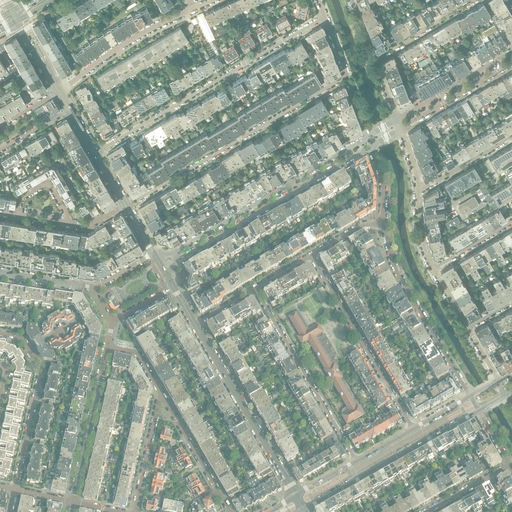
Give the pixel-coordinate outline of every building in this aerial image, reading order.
[(97,7),(92,0),(83,0),(73,6),(80,18),(97,7)] [(172,3),(170,0),(157,0),(162,8),(161,9),(162,10),(163,9),(163,10),(166,8),(165,7),(172,3)] [(240,10),(235,0),(233,0),(220,6),(225,17),(231,14),(232,15),(233,14),(233,13),(240,10)] [(255,3),(254,0),(235,0),(240,10),(247,7),(247,8),(249,7),(248,6),(255,3)] [(440,14),(456,5),(452,0),(438,0),(434,3),(440,14)] [(507,8),(503,1),(502,0),(487,0),(482,3),(486,10),(489,15),(491,17),(496,14),(507,8)] [(373,12),(370,7),(367,2),(358,7),(364,21),(377,13),(380,11),(379,9),(376,10),(375,10),(373,12)] [(310,8),(308,5),(307,5),(300,3),(299,3),(297,4),(297,5),(296,9),(308,13),(309,8),(310,8)] [(425,23),(440,14),(434,3),(429,5),(428,4),(423,7),(424,8),(421,10),(420,8),(418,10),(425,23)] [(489,15),(486,10),(482,3),(480,4),(479,6),(472,10),(471,9),(469,11),(476,23),(478,21),(479,23),(488,18),(487,16),(489,15)] [(80,18),(73,6),(56,17),(63,28),(80,18)] [(225,17),(220,6),(204,14),(209,24),(210,25),(210,24),(216,21),(216,22),(218,22),(217,20),(225,17)] [(152,20),(152,19),(150,14),(146,7),(134,13),(131,15),(138,27),(152,20)] [(511,24),(511,16),(511,15),(507,8),(496,14),(499,19),(496,21),(494,16),(491,18),(494,23),(493,24),(494,25),(499,22),(502,27),(500,28),(502,30),(511,24)] [(307,16),(308,13),(296,9),(295,13),(294,14),(296,17),(297,16),(304,18),(304,19),(307,17),(307,16)] [(410,32),(425,23),(418,10),(417,10),(418,12),(414,14),(413,13),(408,16),(409,17),(403,21),(410,32)] [(476,23),(469,11),(466,12),(466,14),(459,18),(458,17),(455,19),(460,29),(461,29),(462,31),(465,29),(466,31),(475,26),(474,24),(476,23)] [(382,26),(379,21),(377,22),(375,18),(379,15),(377,13),(364,21),(370,36),(381,30),(379,27),(382,26)] [(124,36),(138,27),(131,15),(130,14),(126,16),(127,17),(123,20),(117,24),(124,36)] [(214,39),(208,26),(203,14),(197,17),(209,42),(211,41),(213,40),(214,39)] [(291,26),(289,22),(287,19),(285,16),(280,19),(285,29),(287,28),(287,29),(290,27),(289,26),(291,26)] [(51,28),(50,27),(50,26),(48,27),(44,19),(32,26),(42,43),(54,36),(49,28),(51,28)] [(285,29),(280,19),(274,22),(276,25),(275,26),(277,29),(278,29),(280,32),(281,31),(282,32),(284,31),(284,30),(285,29)] [(460,29),(455,19),(443,26),(449,35),(451,34),(452,35),(453,36),(458,33),(459,30),(460,29)] [(395,40),(410,32),(403,21),(402,21),(401,20),(390,26),(391,28),(389,29),(390,30),(391,33),(392,35),(395,40)] [(191,33),(193,25),(192,23),(187,26),(186,29),(182,32),(185,36),(191,33)] [(124,36),(117,24),(109,28),(102,33),(110,44),(124,36)] [(272,34),(270,30),(269,27),(268,27),(266,24),(261,27),(267,37),(268,36),(269,37),(271,36),(271,35),(272,34)] [(511,43),(511,24),(502,30),(498,33),(506,46),(507,46),(511,43)] [(327,41),(324,33),(322,28),(321,26),(304,36),(307,40),(309,41),(310,40),(311,42),(311,41),(315,48),(327,41)] [(449,35),(443,26),(432,33),(437,42),(439,41),(440,42),(442,43),(447,39),(448,38),(447,37),(449,35)] [(185,36),(182,32),(180,27),(167,34),(175,47),(182,43),(187,40),(185,36)] [(267,37),(261,27),(255,30),(257,33),(257,34),(258,37),(259,36),(261,40),(263,39),(263,40),(266,39),(265,38),(267,37)] [(389,42),(386,36),(383,31),(382,32),(381,30),(370,36),(375,51),(376,52),(387,45),(386,43),(389,42)] [(110,44),(102,33),(99,35),(95,37),(89,42),(97,54),(110,44)] [(437,42),(432,33),(420,40),(425,50),(425,49),(427,48),(428,49),(430,50),(435,46),(436,45),(435,43),(437,42)] [(504,47),(506,46),(498,33),(496,35),(497,37),(495,38),(501,49),(502,49),(504,48),(504,47)] [(175,47),(167,34),(155,41),(163,54),(175,47)] [(255,44),(253,40),(252,37),(251,37),(249,34),(244,37),(250,47),(251,46),(252,47),(254,46),(254,45),(255,44)] [(481,39),(478,34),(471,38),(474,44),(481,39)] [(60,43),(61,42),(56,35),(54,36),(42,43),(51,59),(64,52),(59,45),(61,44),(60,43)] [(501,49),(495,38),(494,36),(491,38),(492,40),(490,41),(496,52),(497,52),(499,51),(499,50),(501,49)] [(8,59),(23,50),(15,37),(4,43),(4,44),(0,46),(0,53),(1,53),(2,55),(5,61),(8,59)] [(250,47),(244,37),(238,40),(239,41),(240,44),(241,47),(242,46),(244,50),(246,49),(246,50),(249,49),(248,48),(250,47)] [(427,52),(425,49),(425,50),(420,40),(410,46),(417,58),(426,53),(427,54),(428,54),(427,52)] [(496,52),(490,41),(489,40),(486,41),(485,41),(483,42),(483,43),(491,55),(496,52)] [(163,54),(155,41),(144,48),(151,61),(163,54)] [(222,59),(213,44),(212,41),(211,41),(209,42),(216,55),(216,56),(216,57),(213,59),(212,57),(209,59),(215,68),(216,68),(217,70),(219,69),(218,68),(221,66),(221,65),(222,64),(220,61),(221,60),(222,63),(224,62),(222,60),(222,59)] [(334,58),(327,41),(315,48),(316,48),(314,49),(316,52),(314,53),(322,65),(334,58)] [(83,64),(97,54),(89,42),(79,49),(75,53),(80,60),(83,64)] [(302,57),(307,54),(306,52),(304,49),(301,42),(294,46),(294,47),(294,48),(293,49),(292,48),(288,50),(287,49),(285,51),(290,61),(292,63),(297,60),(300,65),(301,64),(302,67),(304,66),(305,65),(303,63),(305,62),(302,57)] [(491,55),(483,43),(478,46),(486,58),(487,58),(488,57),(489,56),(491,55)] [(239,56),(237,52),(237,51),(235,48),(235,49),(233,46),(228,49),(233,59),(235,58),(235,59),(238,57),(237,56),(239,56)] [(417,58),(410,46),(401,51),(406,60),(408,63),(417,58)] [(486,58),(478,46),(473,49),(480,61),(482,61),(483,60),(483,59),(486,58)] [(233,59),(228,49),(226,47),(221,50),(224,55),(223,56),(225,59),(226,58),(228,62),(229,61),(230,62),(233,61),(232,60),(233,59)] [(151,61),(144,48),(132,55),(139,68),(151,61)] [(468,67),(461,56),(458,57),(453,49),(450,51),(463,72),(467,70),(466,69),(468,67)] [(480,61),(473,49),(467,52),(475,65),(479,63),(478,62),(480,61)] [(31,63),(27,57),(23,50),(8,59),(12,65),(9,67),(7,63),(5,64),(9,72),(11,75),(31,63)] [(290,61),(285,51),(284,50),(268,59),(275,70),(276,69),(280,67),(283,71),(288,68),(286,64),(290,61)] [(401,51),(397,53),(398,55),(402,62),(406,60),(401,51)] [(463,72),(450,51),(448,52),(449,52),(448,53),(451,58),(450,58),(452,61),(449,63),(456,74),(458,73),(459,75),(463,72)] [(75,62),(73,58),(72,58),(71,58),(70,58),(69,56),(66,57),(64,52),(51,59),(61,76),(73,69),(71,65),(69,62),(70,61),(72,64),(75,62)] [(475,65),(467,52),(461,56),(468,67),(470,66),(471,68),(475,65)] [(393,63),(395,63),(393,58),(398,55),(397,53),(380,63),(380,64),(381,66),(381,67),(382,70),(394,66),(393,63)] [(139,68),(132,55),(120,62),(127,75),(139,68)] [(339,74),(334,58),(322,65),(321,65),(323,68),(321,69),(324,74),(323,75),(324,77),(323,77),(323,79),(325,82),(339,74)] [(215,68),(209,59),(207,61),(208,62),(204,64),(210,73),(213,71),(213,72),(215,71),(214,69),(215,68)] [(275,70),(268,59),(253,68),(253,69),(254,70),(259,79),(260,79),(264,76),(267,81),(273,78),(270,73),(275,70)] [(127,75),(120,62),(108,69),(115,82),(127,75)] [(38,76),(34,70),(31,63),(11,75),(12,75),(19,87),(26,84),(38,76)] [(456,74),(449,63),(443,66),(451,80),(455,77),(454,76),(456,74)] [(210,73),(204,64),(202,65),(201,64),(198,66),(203,75),(204,75),(205,77),(207,76),(207,74),(210,73)] [(445,83),(444,81),(436,68),(434,65),(435,67),(430,70),(439,86),(445,83)] [(203,75),(198,66),(196,67),(196,69),(193,71),(198,79),(201,78),(202,79),(204,78),(203,76),(203,75)] [(399,76),(396,70),(394,66),(382,70),(383,72),(384,73),(385,76),(388,82),(387,83),(388,86),(400,81),(398,76),(399,76)] [(451,80),(443,66),(440,68),(439,67),(436,68),(444,81),(446,80),(447,82),(451,80)] [(115,82),(108,69),(95,76),(100,84),(101,85),(103,89),(115,82)] [(259,79),(254,70),(253,69),(251,71),(251,72),(248,74),(248,75),(246,77),(246,76),(245,76),(239,79),(246,91),(250,89),(250,90),(257,86),(257,85),(259,84),(261,82),(260,79),(259,79)] [(430,70),(425,73),(435,89),(439,86),(430,70)] [(198,79),(193,71),(190,72),(190,71),(187,73),(192,82),(193,82),(194,83),(196,82),(195,81),(198,79)] [(192,82),(187,73),(184,74),(185,76),(181,78),(187,86),(190,84),(190,86),(192,84),(191,83),(192,82)] [(317,78),(316,76),(314,73),(299,82),(306,93),(321,85),(320,82),(317,78)] [(425,73),(419,76),(420,77),(421,79),(429,92),(429,93),(435,89),(425,73)] [(511,84),(507,75),(504,77),(503,76),(501,78),(501,79),(509,92),(510,91),(511,95),(511,84)] [(46,89),(42,83),(38,76),(26,84),(30,90),(27,91),(25,88),(24,89),(27,95),(28,94),(31,98),(46,89)] [(187,86),(181,78),(179,79),(178,78),(175,80),(180,89),(181,88),(182,90),(184,89),(184,88),(187,86)] [(246,91),(239,79),(232,83),(232,84),(233,85),(231,86),(230,85),(223,89),(230,100),(235,98),(235,99),(242,95),(241,94),(246,91)] [(429,92),(421,79),(418,80),(418,81),(416,82),(423,95),(424,95),(425,95),(426,94),(429,92)] [(509,92),(501,79),(499,80),(498,80),(496,81),(496,82),(502,93),(504,95),(509,92)] [(180,89),(175,80),(173,81),(174,82),(170,84),(173,89),(172,89),(174,93),(175,92),(175,93),(178,91),(179,92),(181,91),(180,89)] [(405,92),(403,87),(402,87),(400,81),(388,86),(389,89),(390,89),(394,99),(394,100),(394,102),(395,102),(406,98),(404,93),(405,92)] [(412,84),(410,85),(415,94),(418,98),(419,98),(423,95),(416,82),(415,82),(413,81),(411,82),(412,84)] [(306,93),(299,82),(284,90),(289,100),(291,102),(306,93)] [(502,93),(496,82),(494,83),(493,83),(491,84),(490,85),(497,96),(500,95),(502,93)] [(497,96),(490,85),(489,85),(486,87),(485,88),(485,87),(482,89),(482,90),(480,91),(487,102),(497,96)] [(168,97),(166,93),(162,87),(160,88),(159,86),(155,88),(156,90),(163,101),(166,98),(168,97)] [(350,102),(344,86),(343,86),(332,92),(334,95),(329,97),(330,99),(327,100),(328,101),(330,100),(331,101),(332,103),(336,101),(337,107),(350,102)] [(80,97),(90,92),(88,89),(87,90),(85,87),(80,89),(80,88),(76,90),(77,91),(76,91),(78,95),(77,95),(78,97),(80,96),(80,97)] [(0,119),(20,108),(26,105),(19,92),(16,88),(0,97),(0,119)] [(163,101),(156,90),(155,88),(156,90),(153,92),(152,90),(150,92),(151,93),(150,94),(155,102),(156,104),(158,102),(159,103),(163,101)] [(289,100),(284,90),(282,88),(276,91),(267,97),(274,109),(281,105),(281,104),(281,103),(282,103),(282,104),(289,100)] [(230,100),(223,89),(217,92),(217,93),(217,94),(215,95),(215,94),(214,94),(208,98),(214,109),(215,110),(219,107),(220,108),(226,104),(225,103),(230,100)] [(487,102),(480,91),(475,94),(481,105),(487,102)] [(31,101),(27,95),(26,96),(23,92),(21,93),(23,98),(26,102),(27,104),(27,103),(31,101)] [(92,98),(90,95),(91,94),(90,92),(80,97),(81,98),(79,99),(80,101),(81,100),(83,103),(92,98)] [(155,102),(150,94),(151,93),(150,92),(144,95),(150,106),(154,104),(154,103),(155,102)] [(481,105),(475,94),(475,93),(470,96),(477,108),(481,105)] [(418,99),(418,98),(415,94),(413,96),(414,97),(410,100),(408,99),(410,104),(418,99)] [(150,106),(144,95),(138,99),(144,109),(146,108),(150,106)] [(483,119),(477,108),(470,96),(465,99),(465,100),(474,115),(478,122),(483,119)] [(274,109),(267,97),(259,101),(251,106),(259,118),(266,114),(265,113),(266,112),(267,113),(274,109)] [(410,104),(408,99),(407,97),(406,98),(395,102),(396,104),(398,109),(400,110),(410,104)] [(87,108),(99,102),(98,101),(96,102),(95,100),(93,101),(92,98),(83,103),(85,106),(84,107),(85,109),(87,108)] [(209,112),(214,109),(208,98),(201,102),(201,103),(200,104),(199,103),(199,104),(199,103),(192,107),(199,118),(203,116),(206,120),(208,119),(210,121),(212,120),(210,117),(212,117),(209,112)] [(144,109),(138,99),(132,102),(138,113),(142,110),(144,109)] [(327,111),(323,104),(323,103),(320,99),(312,104),(320,116),(327,111)] [(37,116),(56,105),(52,100),(43,105),(43,106),(34,111),(35,113),(37,116)] [(474,115),(465,100),(460,102),(469,118),(471,117),(474,115)] [(98,110),(96,107),(98,106),(97,104),(99,102),(87,108),(88,109),(86,110),(87,112),(88,112),(90,115),(98,110)] [(138,113),(132,102),(126,106),(127,107),(132,116),(134,114),(135,115),(138,113)] [(356,117),(350,102),(337,107),(339,111),(335,113),(336,114),(336,116),(332,118),(333,121),(341,118),(343,122),(356,117)] [(469,118),(460,102),(455,105),(456,105),(462,117),(465,121),(469,118)] [(320,116),(312,104),(297,113),(298,115),(306,127),(308,126),(307,123),(320,116)] [(45,120),(57,113),(56,112),(59,110),(56,105),(37,116),(39,120),(40,120),(40,122),(41,122),(44,120),(45,120)] [(462,117),(456,105),(451,108),(457,120),(462,117)] [(259,118),(251,106),(236,115),(237,116),(243,127),(250,123),(250,122),(251,121),(252,122),(259,118)] [(132,116),(127,107),(122,111),(128,121),(132,119),(131,118),(133,117),(132,116)] [(194,121),(199,118),(192,107),(186,111),(185,112),(186,112),(184,113),(183,113),(183,112),(180,114),(178,114),(176,115),(182,125),(183,127),(188,125),(191,129),(193,128),(194,131),(196,130),(195,127),(196,126),(194,121)] [(457,120),(451,108),(445,111),(452,123),(454,125),(455,127),(457,126),(456,124),(454,122),(458,120),(457,120)] [(511,129),(511,115),(511,114),(507,108),(506,109),(507,110),(506,111),(506,112),(507,111),(510,115),(506,117),(504,114),(502,111),(501,112),(502,115),(504,118),(506,121),(499,125),(504,134),(511,129)] [(94,120),(103,115),(101,112),(100,113),(98,110),(90,115),(91,118),(90,118),(91,120),(93,119),(94,120)] [(128,121),(122,111),(116,114),(118,118),(116,119),(118,122),(120,121),(122,124),(124,123),(128,121)] [(452,123),(445,111),(441,114),(448,126),(452,123)] [(182,125),(176,115),(175,114),(160,123),(166,134),(171,131),(174,136),(177,134),(180,133),(177,128),(182,125)] [(448,126),(441,114),(436,116),(443,129),(444,131),(449,128),(448,126)] [(105,121),(103,118),(105,117),(103,115),(94,120),(94,121),(92,122),(94,124),(95,123),(96,126),(105,121)] [(306,127),(298,115),(292,119),(292,120),(291,121),(290,120),(283,124),(290,136),(298,132),(306,127)] [(243,127),(237,116),(222,125),(230,139),(235,135),(235,134),(244,129),(243,127)] [(443,129),(436,116),(431,119),(438,132),(443,129)] [(361,131),(356,117),(343,122),(345,127),(341,129),(335,132),(342,144),(345,142),(343,137),(341,138),(341,136),(348,133),(350,139),(361,133),(361,131)] [(440,135),(438,132),(431,119),(426,122),(429,128),(430,130),(431,132),(433,135),(435,138),(440,135)] [(60,134),(71,128),(67,121),(65,120),(56,126),(59,131),(57,132),(55,130),(52,131),(55,136),(60,133),(60,134)] [(101,132),(110,126),(108,123),(107,124),(105,121),(96,126),(98,129),(97,130),(98,132),(100,131),(101,132)] [(166,134),(160,123),(144,132),(145,134),(151,143),(156,140),(158,145),(164,142),(161,137),(166,134)] [(504,134),(499,125),(492,128),(491,126),(492,126),(491,123),(488,125),(491,129),(484,133),(490,142),(504,134)] [(290,136),(283,124),(276,128),(277,129),(275,130),(275,129),(268,133),(275,145),(290,136)] [(230,139),(222,125),(207,134),(213,145),(214,147),(223,141),(224,142),(230,139)] [(108,135),(113,132),(110,126),(101,132),(99,134),(100,135),(101,135),(103,138),(104,137),(104,138),(108,136),(108,135)] [(425,136),(424,134),(420,126),(407,133),(409,136),(409,137),(413,145),(412,146),(414,149),(425,142),(426,142),(424,139),(425,139),(424,137),(425,136)] [(80,143),(71,128),(60,134),(62,136),(62,137),(60,138),(66,147),(68,146),(69,149),(80,143)] [(57,139),(55,136),(52,131),(51,130),(45,134),(51,144),(55,142),(54,141),(57,139)] [(342,144),(335,132),(332,134),(331,133),(322,138),(322,140),(319,141),(326,153),(342,144)] [(213,145),(207,134),(206,133),(190,142),(198,154),(205,150),(204,149),(205,148),(206,149),(213,145)] [(275,145),(268,133),(261,138),(261,139),(260,139),(259,138),(252,142),(258,152),(260,154),(267,150),(275,145)] [(476,151),(490,142),(484,133),(470,141),(476,151)] [(51,144),(45,134),(38,138),(43,147),(45,146),(46,147),(51,144)] [(152,146),(151,143),(145,134),(142,135),(142,136),(139,138),(139,139),(139,140),(137,141),(137,140),(136,140),(130,144),(132,147),(136,155),(142,152),(144,157),(146,156),(148,158),(150,157),(148,154),(150,153),(147,149),(152,146)] [(43,147),(38,138),(31,142),(37,153),(41,150),(40,149),(43,147)] [(258,152),(252,142),(252,141),(242,147),(241,146),(236,149),(243,161),(258,152)] [(326,153),(319,141),(317,143),(316,142),(306,147),(307,148),(304,150),(311,162),(314,161),(313,160),(314,159),(322,154),(323,154),(324,155),(326,153)] [(461,159),(476,151),(470,141),(467,144),(465,141),(459,145),(460,148),(456,150),(461,159)] [(37,153),(31,142),(24,146),(29,155),(32,154),(32,155),(34,154),(35,157),(38,155),(36,153),(37,153)] [(198,154),(190,142),(175,151),(182,163),(189,159),(189,158),(190,157),(191,158),(198,154)] [(433,150),(432,148),(429,149),(425,142),(414,149),(416,152),(414,153),(419,161),(417,162),(419,165),(430,159),(430,158),(431,158),(430,155),(432,154),(433,150)] [(89,159),(80,143),(69,149),(71,152),(69,153),(72,158),(71,158),(73,162),(74,161),(75,163),(77,162),(79,165),(89,159)] [(511,144),(489,158),(488,159),(496,172),(502,168),(507,177),(509,179),(510,181),(504,185),(503,184),(492,190),(493,191),(490,193),(497,205),(500,203),(501,204),(509,199),(508,198),(511,196),(511,198),(511,197),(511,144)] [(123,153),(125,151),(121,145),(108,153),(107,154),(111,160),(110,160),(115,167),(127,160),(123,153)] [(29,155),(24,146),(19,149),(24,158),(26,157),(26,158),(28,157),(29,156),(29,155)] [(24,158),(19,149),(14,152),(20,162),(23,160),(22,159),(24,158)] [(243,161),(236,149),(230,152),(231,153),(221,159),(222,160),(228,170),(243,161)] [(311,162),(304,150),(301,152),(301,151),(295,154),(291,157),(291,158),(288,160),(295,171),(298,170),(298,168),(307,163),(308,164),(311,162)] [(447,168),(461,159),(456,150),(452,152),(451,150),(444,153),(446,156),(442,159),(443,160),(443,161),(446,165),(447,168)] [(182,163),(175,151),(160,160),(162,163),(167,172),(174,168),(173,167),(175,166),(175,167),(182,163)] [(20,162),(14,152),(9,155),(15,164),(16,163),(17,163),(20,162)] [(15,164),(9,155),(5,158),(10,167),(14,165),(13,164),(15,164)] [(10,167),(5,158),(0,160),(0,164),(2,163),(5,169),(7,168),(7,169),(10,167)] [(356,170),(370,166),(368,161),(366,158),(351,167),(352,169),(355,168),(356,170)] [(98,174),(91,162),(89,159),(79,165),(81,168),(79,169),(84,178),(86,177),(88,180),(98,174)] [(295,171),(288,160),(286,161),(286,160),(282,162),(280,159),(278,160),(280,163),(275,165),(276,166),(272,168),(280,181),(283,179),(283,177),(291,172),(292,173),(293,173),(295,171)] [(436,168),(434,166),(430,159),(419,165),(421,168),(420,169),(424,177),(423,178),(425,181),(437,174),(434,170),(436,168)] [(131,168),(133,167),(131,164),(130,165),(127,160),(115,167),(124,182),(136,175),(131,168)] [(228,170),(222,160),(215,165),(216,166),(215,166),(214,165),(207,170),(214,182),(229,173),(228,170)] [(167,172),(162,163),(146,172),(150,178),(153,184),(169,175),(167,172)] [(50,175),(52,167),(50,166),(48,167),(47,165),(42,168),(47,177),(50,175)] [(375,183),(372,174),(370,166),(356,170),(362,187),(365,186),(375,183)] [(472,182),(480,177),(475,169),(473,166),(458,175),(465,187),(472,182)] [(60,173),(57,168),(55,169),(54,167),(52,167),(50,175),(52,178),(60,173)] [(47,177),(42,168),(37,171),(42,181),(46,179),(45,177),(47,177)] [(280,181),(272,168),(270,170),(269,169),(259,175),(259,174),(256,176),(257,178),(264,190),(267,188),(267,187),(276,182),(277,182),(280,181)] [(353,180),(350,176),(349,174),(347,169),(344,171),(351,183),(351,184),(354,182),(353,180)] [(214,182),(207,170),(200,174),(200,175),(199,176),(198,175),(191,179),(199,191),(214,182)] [(42,181),(37,171),(32,174),(37,182),(38,182),(39,183),(42,181)] [(351,183),(344,171),(328,180),(329,181),(335,192),(338,190),(339,192),(349,186),(348,185),(351,183)] [(53,184),(63,178),(60,173),(52,178),(52,179),(51,180),(53,184)] [(37,182),(32,174),(27,177),(33,187),(36,184),(35,183),(37,182)] [(106,189),(102,181),(98,174),(88,180),(89,182),(87,184),(89,187),(90,188),(81,193),(83,197),(85,195),(84,193),(90,189),(93,193),(94,192),(96,195),(106,189)] [(153,184),(150,178),(143,182),(138,174),(136,175),(124,182),(128,190),(132,197),(147,188),(153,184)] [(450,195),(465,187),(458,175),(443,184),(450,195)] [(33,187),(27,177),(22,180),(27,188),(28,187),(29,189),(33,187)] [(66,183),(63,178),(53,184),(55,187),(57,186),(57,188),(66,183)] [(264,190),(257,178),(254,180),(253,178),(244,184),(245,186),(242,187),(249,199),(265,190),(264,190)] [(199,191),(191,179),(184,183),(185,184),(184,185),(183,184),(176,188),(182,197),(183,200),(199,191)] [(27,188),(22,180),(17,183),(23,192),(26,190),(26,189),(27,188)] [(335,192),(329,181),(326,182),(326,183),(317,188),(316,188),(313,190),(320,202),(323,200),(324,201),(334,195),(333,194),(336,193),(335,192)] [(23,192),(17,183),(12,186),(17,194),(18,193),(19,194),(23,192)] [(59,193),(68,188),(66,183),(57,188),(58,189),(57,190),(59,193)] [(376,210),(376,188),(376,187),(375,183),(365,186),(367,193),(368,193),(368,202),(365,204),(370,213),(376,210)] [(495,202),(491,196),(486,187),(484,183),(480,185),(478,187),(480,190),(493,211),(500,222),(505,219),(495,202)] [(182,197),(176,188),(175,185),(159,194),(161,197),(163,201),(166,206),(182,197)] [(249,199),(242,187),(239,189),(238,188),(235,190),(232,186),(230,187),(232,191),(228,194),(229,195),(226,197),(233,208),(249,199)] [(442,194),(441,191),(443,189),(441,186),(422,197),(423,200),(434,198),(433,195),(442,194)] [(71,193),(68,188),(59,193),(61,197),(62,196),(63,198),(71,193)] [(114,202),(110,196),(106,189),(96,195),(94,196),(96,198),(91,201),(93,203),(94,205),(98,202),(101,207),(103,206),(105,210),(114,204),(114,202)] [(320,202),(313,190),(310,191),(310,193),(306,195),(302,198),(301,197),(300,197),(298,199),(305,211),(308,209),(308,210),(318,204),(318,203),(320,202)] [(65,203),(74,198),(71,193),(63,198),(64,199),(62,200),(65,203)] [(233,208),(226,197),(226,196),(223,198),(223,197),(221,198),(218,193),(215,195),(218,200),(212,203),(207,195),(206,196),(209,202),(218,217),(221,216),(221,215),(221,214),(229,209),(230,210),(231,210),(233,208)] [(478,204),(474,197),(472,197),(458,205),(457,208),(460,213),(463,214),(478,205),(478,204)] [(77,203),(74,198),(65,203),(67,207),(68,206),(69,208),(71,206),(77,203)] [(142,214),(154,206),(156,205),(155,203),(156,203),(153,198),(138,207),(141,211),(142,213),(142,214)] [(435,210),(434,207),(446,205),(446,203),(449,202),(449,201),(445,202),(445,199),(434,201),(434,198),(423,200),(422,200),(422,203),(423,208),(422,209),(423,212),(435,210)] [(305,211),(298,199),(295,200),(295,201),(295,202),(286,207),(285,207),(285,206),(282,208),(289,220),(292,218),(293,220),(297,217),(298,218),(299,218),(300,221),(302,221),(299,216),(303,213),(302,212),(305,211)] [(370,213),(365,204),(363,202),(359,204),(356,201),(355,201),(354,199),(352,200),(354,202),(351,204),(353,208),(348,211),(355,223),(370,213)] [(218,217),(209,202),(206,204),(206,205),(207,206),(197,212),(198,213),(196,215),(203,226),(205,225),(205,223),(214,218),(215,219),(218,217)] [(99,213),(94,205),(93,203),(88,205),(89,208),(94,216),(99,213)] [(88,211),(92,217),(94,216),(89,208),(88,209),(86,207),(85,207),(84,205),(81,207),(81,206),(78,207),(80,210),(79,210),(80,212),(82,215),(85,213),(88,212),(88,211)] [(163,222),(154,206),(142,214),(151,229),(159,224),(163,222)] [(203,226),(196,215),(192,217),(192,216),(190,217),(186,210),(188,209),(187,207),(182,210),(184,213),(187,218),(182,222),(180,223),(180,224),(187,235),(190,234),(190,233),(198,228),(200,228),(203,226)] [(289,220),(282,208),(266,217),(273,229),(276,227),(277,228),(287,223),(286,221),(289,220)] [(436,218),(443,217),(446,216),(450,215),(450,214),(449,211),(446,211),(446,210),(435,212),(435,210),(423,212),(422,212),(423,223),(424,223),(435,221),(436,221),(436,218)] [(355,223),(348,211),(333,220),(340,231),(355,223)] [(485,231),(500,222),(493,211),(478,220),(485,231)] [(127,224),(125,223),(124,222),(125,220),(123,217),(121,214),(106,222),(115,236),(116,239),(118,238),(131,230),(127,224)] [(273,229),(266,217),(251,226),(258,238),(261,237),(261,238),(272,232),(271,231),(273,229)] [(340,231),(333,220),(331,217),(317,225),(324,237),(326,237),(327,235),(336,231),(338,232),(340,231)] [(449,230),(460,223),(456,217),(445,223),(449,230)] [(470,240),(485,231),(478,220),(463,229),(470,240)] [(8,237),(10,223),(8,222),(7,221),(6,221),(5,221),(5,222),(0,221),(0,234),(5,235),(5,237),(8,237)] [(442,231),(442,230),(442,229),(438,230),(437,224),(435,225),(435,222),(435,221),(424,223),(426,236),(427,237),(427,240),(440,238),(439,232),(442,231)] [(25,238),(27,226),(24,225),(25,224),(24,224),(23,224),(22,224),(22,225),(14,224),(15,223),(13,222),(12,222),(12,223),(10,223),(8,237),(11,238),(11,236),(16,237),(22,238),(22,239),(25,240),(25,238)] [(90,251),(115,236),(106,222),(95,229),(95,230),(87,235),(84,249),(84,251),(90,251)] [(162,229),(159,224),(151,229),(154,234),(162,229)] [(187,236),(187,235),(180,224),(177,225),(177,224),(167,230),(165,228),(163,229),(167,236),(172,245),(187,236)] [(42,241),(44,229),(40,228),(40,227),(39,226),(38,227),(34,227),(35,226),(28,225),(28,226),(27,226),(25,238),(34,240),(33,241),(37,242),(37,240),(42,241)] [(324,237),(317,225),(302,234),(309,246),(311,246),(312,244),(321,239),(323,239),(324,237)] [(258,238),(251,226),(248,228),(248,229),(240,234),(239,234),(238,234),(236,236),(243,248),(245,246),(246,247),(256,241),(255,240),(258,238)] [(59,244),(61,231),(57,231),(57,230),(56,229),(55,229),(55,230),(50,229),(50,228),(49,228),(48,228),(48,229),(44,229),(42,241),(48,242),(47,243),(50,244),(54,244),(54,243),(59,244)] [(167,236),(163,229),(162,229),(154,234),(158,242),(168,244),(172,245),(167,236)] [(455,249),(470,240),(463,229),(448,238),(450,242),(452,245),(455,249)] [(76,246),(78,234),(74,233),(74,232),(73,231),(72,232),(72,233),(67,232),(67,231),(66,230),(65,231),(65,232),(61,231),(59,244),(65,245),(64,246),(71,247),(71,246),(76,246)] [(135,238),(131,230),(118,238),(121,242),(124,239),(126,243),(127,244),(135,238)] [(373,243),(369,236),(365,230),(349,240),(351,244),(353,243),(355,247),(357,246),(360,251),(372,244),(373,243)] [(508,248),(511,245),(511,239),(508,232),(497,239),(502,248),(505,247),(509,254),(511,253),(508,248)] [(84,249),(87,235),(86,235),(86,234),(85,233),(83,234),(83,235),(78,234),(76,246),(81,247),(81,249),(84,249)] [(309,246),(302,234),(287,243),(294,255),(309,246)] [(243,248),(236,236),(233,237),(233,239),(224,244),(223,243),(220,245),(227,257),(230,255),(231,256),(241,250),(240,249),(243,248)] [(117,266),(143,251),(135,238),(127,244),(126,243),(121,246),(122,247),(120,247),(117,242),(111,245),(112,248),(112,249),(111,248),(109,249),(111,251),(109,252),(111,254),(117,266)] [(445,255),(443,247),(442,241),(441,238),(440,238),(427,240),(428,246),(430,247),(431,253),(432,254),(432,257),(434,258),(435,258),(436,257),(445,255)] [(504,259),(500,251),(503,249),(502,248),(497,239),(484,246),(490,257),(494,255),(498,263),(504,259)] [(352,254),(349,249),(351,248),(347,241),(340,245),(339,247),(331,252),(329,252),(328,254),(334,265),(350,256),(349,256),(352,254)] [(294,255),(287,243),(279,248),(276,250),(272,252),(279,264),(281,264),(282,262),(290,257),(292,257),(294,255)] [(381,258),(376,251),(372,244),(360,251),(359,251),(362,256),(360,257),(363,262),(363,263),(365,267),(368,266),(381,258)] [(227,257),(220,245),(217,246),(217,247),(217,248),(209,253),(208,252),(207,252),(205,254),(211,266),(212,266),(214,264),(215,265),(225,259),(225,258),(227,257)] [(492,267),(487,259),(490,257),(484,246),(472,253),(478,264),(481,263),(486,271),(488,270),(489,271),(491,270),(490,268),(492,267)] [(22,257),(23,252),(23,251),(21,251),(21,249),(18,248),(17,250),(12,249),(12,251),(8,250),(7,253),(6,253),(6,256),(4,255),(3,261),(17,263),(18,264),(20,264),(21,264),(24,264),(25,258),(24,258),(24,257),(22,257)] [(41,259),(42,255),(37,255),(38,253),(32,252),(33,251),(29,250),(29,252),(27,252),(26,252),(23,252),(22,257),(24,257),(24,258),(25,258),(24,264),(25,264),(26,265),(28,266),(28,265),(43,267),(44,262),(42,262),(42,259),(41,259)] [(76,274),(78,263),(75,263),(75,261),(73,261),(74,253),(72,252),(71,260),(69,273),(72,273),(73,275),(75,275),(76,274)] [(102,274),(94,259),(92,254),(91,255),(90,252),(87,253),(89,256),(92,262),(91,262),(94,266),(94,267),(93,277),(97,277),(102,274)] [(279,264),(272,252),(264,257),(257,261),(264,273),(266,273),(267,271),(273,267),(275,266),(277,266),(279,264)] [(474,266),(478,264),(472,253),(459,261),(462,266),(464,269),(465,271),(467,274),(470,272),(473,278),(476,276),(477,278),(479,278),(477,275),(479,274),(474,266)] [(58,270),(60,258),(61,255),(58,255),(55,254),(55,256),(50,255),(49,257),(45,256),(45,254),(42,254),(42,255),(41,259),(42,259),(42,262),(44,262),(43,267),(54,269),(55,270),(57,270),(58,270)] [(117,266),(111,254),(103,259),(102,256),(97,259),(96,258),(94,259),(102,274),(117,266)] [(211,266),(205,254),(201,256),(196,259),(189,263),(196,275),(199,273),(199,274),(204,271),(206,275),(208,274),(206,271),(209,268),(209,267),(211,266)] [(334,265),(328,254),(321,257),(320,259),(328,272),(332,269),(331,267),(334,265)] [(69,273),(71,260),(60,258),(58,270),(58,271),(59,272),(61,273),(64,270),(66,273),(68,274),(69,273)] [(389,273),(385,265),(381,258),(368,266),(370,270),(368,271),(372,277),(374,276),(376,280),(389,273)] [(264,273),(257,261),(249,266),(247,262),(246,263),(248,266),(242,270),(249,282),(264,273)] [(93,277),(94,267),(94,266),(90,265),(89,264),(84,263),(83,264),(80,264),(80,263),(78,262),(78,263),(76,274),(77,275),(92,278),(93,277)] [(199,280),(196,275),(189,263),(184,266),(189,274),(189,275),(189,276),(185,288),(188,292),(192,290),(200,285),(197,281),(199,280)] [(317,278),(310,265),(308,265),(297,271),(295,272),(294,273),(301,285),(308,280),(309,281),(309,282),(317,278)] [(457,273),(452,265),(440,272),(450,288),(462,281),(457,273)] [(332,279),(340,274),(338,272),(335,266),(334,267),(337,273),(335,274),(330,277),(332,279)] [(249,282),(242,270),(227,279),(234,291),(236,291),(237,289),(245,284),(247,284),(249,282)] [(336,285),(347,278),(344,272),(340,274),(332,279),(336,285)] [(301,285),(294,273),(292,274),(291,275),(282,280),(280,281),(279,282),(285,294),(291,290),(293,292),(295,294),(296,294),(295,293),(296,292),(295,290),(294,291),(293,289),(301,285)] [(397,287),(393,280),(389,273),(376,280),(379,285),(377,286),(380,291),(382,290),(385,295),(385,294),(397,287)] [(506,299),(494,277),(492,274),(490,276),(492,278),(493,278),(494,280),(492,281),(497,290),(494,292),(500,303),(506,299)] [(511,295),(511,293),(507,284),(503,286),(498,278),(497,279),(495,277),(494,277),(506,299),(511,295)] [(354,290),(350,283),(353,281),(352,280),(349,281),(347,278),(336,285),(342,297),(354,290)] [(234,291),(227,279),(217,285),(216,284),(214,285),(215,286),(212,288),(214,291),(220,302),(222,301),(223,299),(222,298),(230,293),(232,292),(234,291)] [(471,297),(462,281),(450,288),(459,304),(471,297)] [(285,294),(279,282),(277,283),(276,284),(265,291),(264,293),(273,308),(275,307),(275,306),(274,307),(273,304),(275,303),(275,302),(279,299),(278,298),(285,294)] [(20,295),(21,289),(17,289),(16,288),(14,288),(13,288),(0,285),(0,291),(0,292),(0,294),(1,295),(0,299),(9,301),(9,302),(12,303),(13,301),(15,301),(15,303),(16,303),(17,296),(18,296),(18,295),(20,295)] [(500,303),(494,292),(491,294),(486,285),(483,287),(494,306),(500,303)] [(323,287),(318,290),(325,300),(329,298),(323,287)] [(407,301),(403,294),(398,287),(397,287),(385,294),(388,299),(386,300),(388,303),(389,305),(391,304),(394,308),(407,301)] [(494,306),(483,287),(480,289),(483,294),(479,296),(482,301),(480,303),(482,307),(485,305),(487,310),(494,306)] [(38,298),(39,292),(25,290),(24,289),(22,289),(21,289),(20,295),(18,295),(18,296),(17,296),(16,303),(18,303),(19,302),(21,302),(21,304),(24,305),(24,304),(29,305),(30,304),(34,305),(35,300),(36,300),(36,297),(38,298)] [(358,297),(360,296),(359,295),(363,293),(362,292),(361,293),(360,292),(358,293),(358,294),(357,295),(354,290),(342,297),(349,309),(361,302),(358,297)] [(220,302),(214,291),(199,299),(206,311),(220,302)] [(53,303),(54,301),(55,294),(54,294),(53,294),(51,293),(50,294),(39,292),(38,298),(36,297),(36,300),(35,300),(34,305),(42,306),(42,307),(46,308),(50,309),(50,307),(53,307),(53,303)] [(71,305),(73,296),(72,295),(70,294),(69,295),(66,295),(65,294),(63,293),(62,294),(59,294),(58,292),(56,292),(55,293),(55,294),(54,301),(67,303),(71,305)] [(206,311),(199,299),(197,296),(196,296),(195,294),(194,295),(195,297),(193,298),(192,295),(190,296),(200,313),(202,313),(206,311)] [(71,305),(74,306),(77,311),(76,312),(77,314),(78,313),(79,315),(80,314),(83,319),(85,321),(83,322),(84,324),(79,326),(82,330),(83,333),(85,336),(89,334),(91,335),(99,337),(101,329),(94,317),(92,314),(88,308),(81,296),(74,295),(73,296),(71,305)] [(481,313),(471,297),(459,304),(468,320),(481,313)] [(176,317),(173,313),(177,310),(171,298),(169,298),(164,301),(171,314),(173,317),(174,319),(175,320),(181,316),(180,314),(176,317)] [(261,311),(254,299),(252,298),(241,305),(239,305),(238,307),(244,318),(252,314),(256,312),(257,313),(261,311)] [(171,314),(164,301),(158,304),(154,307),(148,310),(155,321),(170,313),(171,314)] [(412,311),(407,301),(394,308),(400,318),(401,317),(412,311)] [(368,314),(364,307),(361,302),(349,309),(356,321),(368,314)] [(244,318),(238,307),(235,307),(234,309),(226,314),(224,314),(222,315),(229,327),(236,323),(237,324),(239,327),(242,325),(239,321),(244,318)] [(28,319),(29,311),(28,311),(26,310),(25,310),(24,317),(24,316),(24,318),(20,317),(6,315),(4,326),(11,328),(12,328),(14,329),(14,328),(21,329),(22,323),(27,324),(28,319)] [(147,326),(155,321),(148,310),(146,311),(143,313),(138,316),(139,316),(133,319),(143,336),(151,332),(150,330),(148,327),(147,326)] [(503,330),(511,325),(511,312),(511,310),(496,318),(503,330)] [(60,320),(58,316),(60,315),(60,314),(58,311),(47,318),(46,318),(48,322),(51,320),(53,324),(60,320)] [(74,318),(71,312),(70,313),(69,312),(67,311),(65,312),(64,311),(60,314),(60,315),(58,316),(60,320),(68,322),(74,318)] [(338,368),(339,367),(340,369),(342,367),(341,365),(339,367),(337,363),(336,364),(336,363),(339,361),(338,359),(339,359),(324,334),(323,335),(322,333),(323,332),(319,325),(309,330),(308,328),(298,311),(289,317),(300,336),(297,337),(302,345),(308,341),(325,370),(324,370),(332,383),(333,383),(347,407),(343,409),(342,410),(342,411),(341,412),(341,413),(342,414),(343,416),(342,416),(347,425),(365,414),(360,406),(359,406),(342,378),(344,377),(340,370),(339,371),(338,368)] [(419,323),(416,319),(414,314),(412,311),(401,317),(405,324),(401,326),(402,329),(406,326),(410,333),(421,326),(419,323)] [(375,325),(371,319),(368,314),(356,321),(363,332),(375,325)] [(229,327),(222,315),(208,324),(207,325),(214,338),(217,336),(219,335),(218,335),(222,333),(223,333),(224,336),(226,338),(227,337),(226,335),(224,333),(225,332),(230,329),(229,327)] [(51,331),(53,324),(51,320),(48,322),(46,318),(47,318),(46,316),(45,317),(46,319),(44,320),(45,322),(43,323),(44,325),(42,325),(41,328),(42,329),(41,330),(39,327),(38,324),(37,327),(37,329),(42,337),(51,331)] [(190,332),(186,325),(185,326),(184,324),(185,323),(181,316),(175,320),(169,323),(168,323),(171,328),(170,328),(174,335),(175,334),(177,336),(178,338),(182,336),(190,332)] [(503,330),(496,318),(492,321),(492,322),(498,332),(499,333),(500,335),(503,340),(507,338),(503,330)] [(143,336),(133,319),(127,323),(137,340),(143,336)] [(268,324),(265,319),(258,323),(255,325),(256,327),(255,328),(256,331),(268,324)] [(42,343),(40,338),(34,330),(35,329),(35,327),(37,327),(38,324),(36,320),(35,326),(34,326),(27,325),(26,333),(31,342),(35,347),(42,359),(52,361),(54,354),(55,351),(53,351),(50,351),(49,350),(48,350),(46,348),(45,348),(44,345),(42,343)] [(261,335),(271,329),(268,324),(256,331),(258,334),(260,333),(261,335)] [(381,336),(378,330),(379,329),(380,330),(382,329),(381,328),(379,329),(378,327),(379,327),(378,324),(375,326),(375,325),(363,332),(370,344),(382,337),(381,336)] [(477,336),(490,329),(486,324),(474,331),(477,336)] [(72,329),(70,336),(72,340),(75,338),(78,346),(81,341),(82,341),(82,340),(84,337),(85,336),(83,333),(82,334),(83,336),(80,338),(80,337),(79,336),(80,335),(81,332),(81,331),(82,330),(79,326),(78,325),(72,329)] [(428,339),(425,334),(423,330),(421,326),(410,333),(413,339),(410,342),(411,344),(415,342),(419,348),(430,342),(429,338),(428,339)] [(270,336),(274,334),(271,329),(261,335),(262,337),(261,338),(263,341),(270,336)] [(494,336),(490,329),(477,336),(482,343),(494,336)] [(158,348),(154,341),(153,341),(155,339),(151,332),(143,336),(137,340),(141,347),(146,355),(158,348)] [(194,341),(193,339),(194,339),(190,332),(182,336),(178,338),(179,341),(185,352),(186,352),(187,354),(199,348),(195,341),(194,341)] [(276,340),(277,339),(274,334),(270,336),(263,341),(264,343),(265,343),(267,345),(276,340)] [(84,341),(84,343),(91,344),(90,348),(96,349),(99,337),(91,335),(90,336),(90,339),(87,338),(86,340),(85,340),(84,341)] [(78,346),(75,338),(72,340),(70,336),(63,340),(65,344),(63,345),(63,347),(65,350),(72,346),(72,345),(75,349),(78,346)] [(498,344),(494,336),(482,343),(486,351),(489,349),(493,347),(498,344)] [(390,350),(387,345),(382,337),(370,344),(378,357),(390,350)] [(63,345),(65,344),(63,340),(55,338),(46,344),(49,350),(50,351),(53,351),(54,348),(57,349),(58,348),(59,349),(63,347),(63,345)] [(236,347),(234,343),(233,344),(230,339),(228,340),(227,341),(219,346),(222,351),(224,353),(236,347)] [(269,351),(280,344),(277,339),(276,340),(267,345),(264,346),(266,349),(264,350),(266,352),(269,351)] [(437,354),(434,350),(432,345),(430,342),(419,348),(422,353),(418,355),(420,358),(421,361),(425,359),(428,364),(440,357),(438,354),(437,354)] [(76,348),(75,351),(82,352),(95,355),(96,350),(96,349),(90,348),(91,344),(84,343),(83,347),(82,346),(78,346),(79,346),(76,348)] [(19,351),(18,350),(17,350),(15,347),(14,347),(11,346),(11,345),(7,344),(6,348),(10,349),(16,357),(22,353),(20,350),(19,351)] [(276,353),(283,349),(280,344),(269,351),(270,353),(271,353),(273,355),(276,353)] [(511,348),(511,346),(508,348),(506,346),(503,348),(511,364),(511,348)] [(163,355),(165,354),(164,352),(163,352),(161,353),(160,351),(162,350),(162,349),(161,347),(158,348),(146,355),(155,370),(167,363),(163,355)] [(244,357),(241,353),(242,353),(245,351),(244,349),(241,350),(238,352),(237,351),(238,350),(236,347),(224,353),(226,356),(225,357),(231,365),(233,368),(244,361),(246,360),(244,357)] [(506,370),(496,352),(493,347),(489,349),(486,351),(499,373),(501,373),(502,372),(503,371),(506,370)] [(16,357),(10,349),(6,348),(4,354),(7,358),(8,357),(9,359),(11,358),(12,358),(12,357),(13,356),(14,358),(16,357)] [(203,356),(202,355),(203,354),(199,348),(187,354),(189,356),(188,357),(194,367),(195,367),(196,370),(208,363),(204,356),(203,356)] [(511,366),(511,364),(503,348),(499,350),(496,352),(506,370),(510,368),(510,367),(511,366)] [(274,360),(286,354),(283,349),(276,353),(273,355),(270,357),(272,360),(273,359),(274,360)] [(367,363),(360,350),(348,357),(351,362),(355,370),(367,363)] [(397,363),(395,360),(398,359),(396,357),(394,358),(390,350),(378,357),(385,370),(397,363)] [(82,352),(81,358),(87,360),(86,363),(93,364),(94,361),(95,355),(82,352)] [(25,362),(22,358),(23,358),(22,356),(23,355),(22,353),(16,357),(20,364),(19,370),(24,371),(25,366),(24,366),(24,363),(24,362),(25,362)] [(278,365),(289,359),(286,354),(274,360),(274,361),(272,362),(273,365),(276,363),(277,362),(278,365)] [(124,364),(125,357),(116,355),(113,368),(110,378),(113,379),(117,369),(119,369),(121,363),(124,364)] [(20,364),(16,357),(14,358),(15,360),(14,360),(13,360),(13,361),(11,362),(12,364),(11,365),(14,369),(19,370),(20,364)] [(129,374),(132,359),(132,358),(125,357),(124,364),(121,363),(119,369),(126,371),(126,369),(130,369),(129,374)] [(452,378),(447,369),(446,370),(441,361),(442,361),(440,357),(428,364),(432,370),(428,373),(429,375),(433,373),(437,380),(438,379),(439,382),(441,385),(452,378)] [(81,358),(79,368),(92,370),(93,364),(86,363),(87,360),(81,358)] [(144,376),(135,360),(132,359),(129,374),(130,374),(131,374),(134,379),(133,379),(135,382),(144,376)] [(296,371),(289,359),(278,365),(285,377),(296,371)] [(248,369),(251,367),(250,366),(247,368),(245,365),(246,365),(244,361),(233,368),(234,371),(237,376),(239,380),(241,383),(253,376),(251,373),(250,373),(248,369)] [(59,376),(60,371),(59,371),(60,366),(61,367),(61,363),(57,362),(56,367),(50,365),(48,372),(47,375),(48,376),(46,382),(56,385),(57,381),(58,382),(59,377),(57,377),(58,375),(59,376)] [(176,378),(167,363),(155,370),(164,385),(176,378)] [(212,372),(211,370),(212,370),(208,363),(196,370),(198,372),(197,372),(203,383),(204,383),(205,385),(206,385),(217,378),(213,371),(212,372)] [(374,375),(367,363),(355,370),(354,370),(356,373),(356,372),(362,383),(374,375)] [(405,376),(402,371),(397,363),(385,370),(393,383),(405,376)] [(79,368),(77,374),(84,375),(83,378),(90,379),(92,370),(79,368)] [(23,375),(23,373),(24,371),(19,370),(14,369),(13,373),(14,373),(13,376),(18,377),(17,377),(19,378),(20,377),(21,377),(21,374),(23,375)] [(287,383),(299,376),(296,371),(285,377),(286,378),(281,381),(284,385),(287,383)] [(31,377),(30,377),(31,374),(27,374),(27,373),(25,372),(25,373),(23,373),(23,375),(21,374),(21,377),(20,379),(31,381),(31,377)] [(77,374),(75,383),(88,385),(90,379),(83,378),(84,375),(77,374)] [(412,389),(408,381),(409,380),(410,379),(408,374),(405,376),(393,383),(400,396),(406,392),(412,389)] [(382,388),(374,375),(362,383),(370,395),(382,388)] [(153,392),(144,376),(135,382),(136,385),(137,385),(140,389),(139,392),(151,395),(151,393),(153,392)] [(256,384),(254,380),(255,380),(253,376),(241,383),(243,386),(245,390),(248,395),(250,398),(262,390),(261,391),(259,387),(259,388),(256,384)] [(291,389),(302,382),(299,376),(287,383),(291,389)] [(185,393),(180,385),(176,378),(164,385),(172,401),(185,393)] [(217,378),(206,385),(207,387),(206,388),(213,399),(213,398),(215,400),(226,394),(217,378)] [(460,392),(452,378),(441,385),(448,398),(450,397),(454,395),(460,392)] [(20,388),(21,386),(21,384),(20,383),(20,381),(19,381),(19,380),(17,380),(13,379),(12,382),(11,381),(10,386),(20,388)] [(30,386),(31,381),(20,379),(20,381),(20,383),(21,384),(21,386),(22,386),(22,387),(24,388),(24,387),(28,388),(28,386),(30,386)] [(54,394),(54,392),(55,392),(56,388),(55,388),(56,385),(46,382),(45,390),(44,389),(43,392),(43,393),(44,393),(42,400),(49,401),(48,406),(51,406),(52,406),(53,403),(52,403),(53,399),(54,399),(55,394),(54,394)] [(120,395),(122,385),(110,382),(108,389),(114,390),(114,393),(120,395)] [(310,395),(302,382),(291,389),(298,402),(310,395)] [(448,398),(441,385),(438,387),(436,384),(435,385),(433,382),(432,383),(433,386),(435,388),(442,401),(443,402),(446,400),(446,399),(448,398)] [(75,383),(74,389),(80,390),(80,393),(86,395),(88,385),(75,383)] [(19,392),(20,390),(20,388),(10,386),(9,390),(10,391),(10,393),(14,394),(14,395),(16,395),(16,394),(17,394),(18,392),(19,392)] [(390,401),(382,388),(370,395),(378,408),(384,405),(390,401)] [(442,401),(435,388),(429,392),(436,405),(442,401)] [(28,394),(27,394),(27,392),(23,391),(23,390),(21,389),(21,390),(20,390),(19,392),(18,392),(17,394),(17,396),(27,399),(28,394)] [(73,392),(72,398),(85,401),(86,395),(80,393),(80,390),(74,389),(73,392)] [(119,402),(120,395),(114,393),(114,390),(108,389),(106,399),(119,402)] [(271,403),(267,398),(264,393),(262,390),(250,398),(250,399),(251,400),(252,401),(257,410),(257,411),(258,412),(259,413),(271,406),(270,404),(271,403)] [(430,407),(423,395),(422,393),(421,391),(421,390),(415,394),(417,398),(425,411),(430,407)] [(148,407),(149,401),(150,398),(151,398),(152,397),(151,396),(151,395),(139,392),(138,392),(134,408),(147,411),(147,410),(148,410),(149,409),(149,408),(148,407)] [(436,405),(429,392),(423,395),(430,407),(431,408),(436,405)] [(194,409),(185,393),(172,401),(181,416),(194,409)] [(235,409),(229,398),(226,394),(215,400),(216,403),(215,403),(222,414),(223,414),(224,416),(235,409)] [(317,408),(310,395),(298,402),(306,415),(317,408)] [(26,403),(27,399),(17,396),(16,398),(16,400),(17,401),(17,403),(18,404),(18,405),(20,405),(20,404),(24,405),(25,403),(26,403)] [(17,403),(17,401),(16,400),(16,398),(15,398),(15,397),(13,397),(13,398),(9,397),(8,399),(7,399),(6,403),(16,405),(17,403)] [(72,398),(71,404),(77,405),(77,408),(83,410),(85,401),(72,398)] [(425,411),(417,398),(411,401),(419,414),(425,411)] [(117,411),(119,402),(106,399),(104,405),(111,407),(110,410),(117,411)] [(419,414),(411,401),(410,402),(409,400),(404,402),(413,418),(414,417),(415,419),(417,417),(416,416),(419,414)] [(15,410),(16,407),(16,405),(6,403),(5,408),(6,408),(6,410),(10,411),(10,412),(12,412),(12,411),(13,412),(14,409),(15,410)] [(66,404),(66,406),(70,407),(69,410),(69,413),(82,416),(83,410),(77,408),(77,405),(71,404),(66,403),(66,404)] [(50,415),(51,411),(50,411),(51,406),(48,406),(47,407),(41,405),(40,412),(39,412),(38,415),(39,416),(37,422),(47,424),(48,421),(49,421),(50,417),(49,417),(49,415),(50,415)] [(115,418),(117,411),(110,410),(111,407),(104,405),(102,415),(115,418)] [(280,419),(277,413),(273,408),(271,406),(259,413),(259,414),(260,416),(261,416),(266,425),(266,426),(267,428),(268,428),(268,429),(276,424),(280,422),(279,419),(280,419)] [(24,411),(23,411),(23,409),(19,408),(19,407),(17,407),(17,408),(16,407),(15,410),(14,409),(13,412),(13,414),(23,416),(24,411)] [(144,423),(146,415),(148,414),(148,413),(148,412),(147,411),(134,408),(131,424),(144,427),(145,426),(146,425),(145,424),(144,423)] [(325,420),(317,408),(306,415),(313,427),(325,420)] [(203,424),(194,409),(181,416),(190,431),(203,424)] [(244,425),(235,409),(224,416),(225,418),(224,419),(231,430),(232,429),(233,431),(244,425)] [(402,422),(395,411),(394,410),(389,413),(396,424),(397,423),(398,424),(398,425),(399,425),(401,425),(402,424),(402,423),(402,422)] [(396,424),(389,413),(389,412),(384,415),(385,416),(391,427),(392,427),(394,426),(394,425),(396,424)] [(69,413),(67,419),(74,420),(73,424),(79,425),(80,425),(82,416),(69,413)] [(13,423),(13,421),(14,418),(12,418),(12,416),(11,415),(11,414),(9,414),(9,415),(5,414),(5,416),(3,416),(2,420),(13,423)] [(22,420),(23,416),(13,414),(12,416),(12,418),(14,418),(13,421),(14,421),(14,422),(16,422),(16,421),(20,422),(21,420),(22,420)] [(113,428),(115,418),(102,415),(101,423),(107,424),(106,427),(113,428)] [(391,427),(385,416),(382,417),(381,415),(380,415),(378,416),(378,417),(386,430),(387,429),(388,429),(389,429),(390,428),(391,427)] [(386,430),(378,417),(376,418),(376,419),(377,420),(374,421),(375,423),(381,434),(381,433),(382,434),(384,433),(384,432),(385,432),(384,431),(386,430)] [(67,419),(65,428),(78,431),(79,425),(73,424),(74,420),(67,419)] [(486,437),(483,431),(482,429),(479,424),(477,420),(476,419),(474,419),(469,422),(468,424),(476,436),(478,434),(480,437),(479,437),(481,440),(479,441),(481,445),(484,443),(484,442),(488,440),(486,436),(486,437)] [(12,426),(12,425),(13,423),(2,420),(1,425),(3,425),(2,427),(6,428),(6,429),(8,429),(10,429),(10,426),(12,426)] [(333,434),(325,420),(313,427),(313,428),(311,429),(316,436),(317,435),(318,435),(321,440),(324,439),(329,436),(330,435),(333,434)] [(45,434),(45,432),(46,432),(47,428),(47,424),(37,422),(36,429),(35,429),(35,432),(35,433),(33,440),(40,441),(40,442),(43,443),(44,439),(45,439),(46,434),(45,434)] [(289,434),(286,429),(283,424),(282,424),(280,422),(276,424),(268,429),(268,430),(269,431),(270,432),(276,441),(275,442),(276,444),(277,444),(289,437),(288,435),(289,434)] [(111,435),(113,428),(106,427),(107,424),(101,423),(99,432),(111,435)] [(381,434),(375,423),(370,426),(376,437),(381,434)] [(20,429),(19,428),(20,426),(15,425),(16,424),(14,424),(13,425),(12,425),(12,426),(10,426),(10,429),(9,431),(19,433),(20,429)] [(141,439),(143,431),(144,430),(145,429),(144,428),(144,427),(131,424),(127,440),(140,443),(141,442),(142,441),(142,440),(141,439)] [(209,434),(203,424),(190,431),(198,444),(200,447),(211,440),(214,438),(211,433),(209,434)] [(376,437),(370,426),(370,425),(369,425),(369,424),(366,426),(366,425),(365,425),(364,424),(363,424),(362,425),(370,439),(372,438),(372,439),(373,438),(374,439),(375,438),(376,437)] [(476,437),(476,436),(468,424),(467,425),(466,424),(463,426),(463,427),(470,439),(473,437),(474,438),(476,437)] [(253,440),(244,425),(233,431),(233,432),(241,447),(253,440)] [(370,439),(362,425),(360,426),(360,427),(361,428),(358,430),(359,431),(365,442),(366,441),(366,442),(368,441),(368,440),(370,439)] [(470,439),(463,427),(461,428),(460,427),(458,428),(458,429),(458,430),(465,442),(467,440),(471,446),(474,444),(470,439)] [(76,440),(78,431),(65,428),(64,434),(70,435),(70,439),(76,440)] [(360,445),(354,434),(350,428),(349,428),(351,432),(350,433),(351,435),(350,436),(348,433),(347,434),(355,448),(356,448),(357,449),(358,449),(359,448),(359,447),(359,446),(360,445)] [(175,441),(172,437),(172,436),(169,435),(170,431),(162,429),(161,436),(160,436),(160,438),(160,439),(170,441),(170,443),(169,444),(171,447),(176,444),(175,441)] [(458,430),(456,430),(453,432),(459,444),(459,445),(463,443),(465,445),(466,445),(465,442),(458,430)] [(9,438),(10,435),(8,435),(9,433),(7,432),(8,432),(6,431),(5,432),(1,431),(1,433),(0,433),(0,437),(9,440),(9,438)] [(18,437),(19,433),(9,431),(9,433),(8,435),(10,435),(9,438),(10,438),(10,439),(12,439),(17,439),(17,437),(18,437)] [(365,442),(359,431),(354,434),(360,445),(362,443),(363,444),(365,443),(365,442)] [(109,445),(111,435),(99,432),(97,438),(103,440),(103,443),(109,445)] [(459,444),(453,432),(448,435),(453,444),(454,446),(454,447),(458,445),(458,444),(459,444)] [(76,440),(70,439),(70,435),(64,434),(62,443),(75,446),(76,440)] [(453,444),(448,435),(447,434),(442,437),(449,449),(454,446),(453,444)] [(8,444),(8,442),(9,440),(0,437),(0,444),(3,445),(2,446),(4,447),(5,446),(6,446),(6,444),(8,444)] [(298,450),(292,439),(291,440),(289,437),(277,444),(277,445),(279,448),(279,447),(285,457),(284,457),(286,460),(287,460),(288,459),(292,457),(295,455),(298,453),(297,450),(298,450)] [(449,449),(442,437),(437,440),(443,450),(444,452),(449,449)] [(108,451),(109,445),(103,443),(103,440),(97,438),(95,448),(108,451)] [(346,456),(336,439),(333,440),(336,444),(334,445),(340,456),(341,458),(342,458),(342,459),(345,457),(345,456),(346,456)] [(137,456),(139,447),(140,446),(141,445),(141,444),(140,444),(140,443),(127,440),(124,456),(137,459),(138,458),(139,458),(138,456),(137,456)] [(216,448),(213,443),(211,440),(200,447),(199,447),(209,462),(223,454),(219,446),(216,448)] [(261,454),(253,440),(241,447),(250,461),(261,454)] [(443,450),(437,440),(433,443),(439,454),(441,457),(443,455),(446,454),(444,452),(443,450)] [(494,450),(493,448),(492,445),(492,446),(488,440),(484,442),(484,443),(481,445),(477,447),(480,451),(476,453),(476,454),(474,455),(474,456),(475,457),(475,458),(476,459),(478,458),(479,459),(483,457),(486,462),(498,456),(496,454),(494,450)] [(16,446),(15,446),(16,443),(12,442),(10,441),(10,442),(8,442),(8,444),(6,444),(6,446),(5,448),(15,450),(16,446)] [(41,455),(42,451),(42,450),(43,446),(43,447),(44,443),(43,443),(40,442),(39,447),(32,445),(31,452),(30,452),(30,455),(29,462),(39,464),(39,461),(40,462),(41,457),(40,457),(40,455),(41,455)] [(73,455),(75,446),(62,443),(61,449),(67,451),(66,454),(73,455)] [(439,454),(433,443),(427,446),(428,446),(433,455),(437,453),(438,455),(440,457),(441,457),(439,454)] [(340,456),(334,445),(334,446),(330,449),(336,459),(336,460),(337,460),(339,459),(339,458),(339,457),(340,456)] [(433,455),(428,446),(423,449),(428,458),(431,456),(432,458),(434,457),(433,455)] [(14,455),(15,450),(5,448),(5,450),(4,452),(6,453),(6,455),(7,455),(6,456),(9,457),(9,456),(13,457),(13,454),(14,455)] [(106,461),(108,452),(108,451),(95,448),(93,455),(100,457),(99,460),(106,461)] [(167,454),(164,454),(165,449),(157,448),(156,454),(155,454),(155,456),(155,457),(155,458),(166,460),(167,454)] [(187,455),(186,454),(185,454),(182,448),(176,452),(178,456),(175,457),(178,462),(187,457),(187,456),(187,455)] [(72,461),(73,455),(66,454),(67,451),(61,449),(59,458),(72,461)] [(336,459),(330,449),(325,452),(331,462),(336,459)] [(428,458),(423,449),(418,451),(423,461),(427,459),(428,461),(429,460),(428,458)] [(423,461),(418,451),(413,454),(418,464),(422,461),(423,463),(424,463),(423,461)] [(321,467),(315,457),(314,455),(312,452),(311,453),(313,456),(312,456),(314,458),(311,460),(317,470),(321,467)] [(331,462),(325,452),(320,454),(326,465),(331,462)] [(230,471),(221,455),(223,454),(209,462),(218,478),(230,471)] [(272,473),(261,454),(250,461),(258,475),(256,477),(258,481),(267,475),(269,474),(272,473)] [(326,465),(320,454),(315,457),(321,467),(326,465)] [(418,464),(413,454),(408,457),(415,469),(418,467),(420,466),(418,464)] [(104,468),(106,461),(99,460),(100,457),(93,455),(91,465),(104,468)] [(134,472),(136,463),(137,463),(138,462),(137,460),(137,459),(124,456),(120,473),(133,475),(134,475),(135,474),(135,473),(134,472)] [(501,462),(499,458),(498,456),(486,462),(490,469),(501,462)] [(192,465),(189,460),(189,459),(188,457),(187,457),(178,462),(182,469),(185,468),(186,469),(188,468),(188,469),(192,468),(191,466),(192,465)] [(415,469),(408,457),(403,460),(409,469),(412,467),(415,472),(416,471),(415,469)] [(481,469),(477,463),(473,466),(469,458),(469,459),(468,457),(465,458),(463,460),(464,461),(463,462),(467,469),(464,471),(463,471),(467,478),(469,481),(483,473),(481,469)] [(13,463),(12,463),(12,460),(8,460),(8,459),(6,458),(6,459),(5,459),(4,461),(3,461),(2,463),(2,465),(12,467),(13,463)] [(69,471),(72,461),(59,458),(57,464),(64,465),(63,469),(69,471)] [(165,464),(166,460),(155,458),(154,459),(154,460),(155,461),(153,467),(161,469),(161,467),(164,468),(165,464)] [(317,470),(311,460),(306,462),(312,473),(317,470)] [(409,469),(403,460),(398,462),(405,474),(408,472),(409,472),(410,473),(409,473),(409,474),(411,476),(412,475),(410,471),(409,469)] [(312,473),(306,462),(305,461),(300,464),(301,465),(307,476),(312,473)] [(36,474),(37,472),(38,473),(39,468),(38,468),(39,464),(29,462),(27,469),(26,469),(26,473),(27,473),(26,477),(27,478),(26,481),(38,484),(38,482),(40,483),(39,484),(43,485),(44,480),(39,479),(40,475),(36,474)] [(303,480),(297,468),(293,462),(289,464),(299,483),(300,482),(301,483),(303,482),(303,481),(303,480)] [(405,474),(398,462),(393,465),(400,477),(403,475),(405,479),(407,478),(405,474)] [(69,471),(63,469),(64,465),(57,464),(55,474),(68,477),(69,471)] [(467,478),(463,471),(464,471),(462,469),(458,471),(454,464),(448,467),(452,474),(448,477),(454,486),(467,478)] [(11,472),(12,467),(2,465),(1,467),(0,473),(0,476),(4,478),(4,477),(6,477),(7,473),(9,473),(10,472),(11,472)] [(102,478),(104,468),(91,465),(90,472),(96,473),(96,477),(102,478)] [(307,476),(301,465),(297,468),(303,480),(304,480),(306,479),(306,478),(307,478),(306,477),(307,476)] [(400,477),(393,465),(388,468),(394,477),(397,476),(399,480),(401,479),(400,477)] [(395,479),(394,477),(388,468),(383,471),(390,482),(394,480),(395,479)] [(454,486),(448,477),(444,479),(440,472),(439,472),(437,470),(436,471),(433,472),(434,475),(438,482),(434,484),(440,494),(454,486)] [(237,484),(230,471),(218,478),(227,494),(237,488),(238,487),(239,487),(237,484)] [(390,482),(383,471),(378,473),(378,474),(384,483),(388,481),(389,483),(390,482)] [(101,485),(102,478),(96,477),(96,473),(90,472),(88,482),(101,485)] [(130,488),(132,479),(133,479),(134,478),(134,477),(133,476),(133,475),(120,473),(117,489),(130,491),(131,491),(132,490),(131,489),(130,488)] [(511,480),(511,478),(508,473),(496,479),(499,484),(495,486),(494,487),(491,482),(489,483),(495,493),(496,492),(496,491),(497,490),(498,492),(502,489),(505,494),(511,489),(511,480)] [(66,486),(68,477),(55,474),(54,479),(61,481),(60,484),(66,486)] [(164,480),(161,480),(162,476),(155,474),(153,480),(152,482),(153,483),(153,484),(163,486),(164,480)] [(199,482),(200,482),(199,480),(198,480),(197,479),(197,478),(196,475),(195,475),(195,474),(186,480),(188,485),(186,486),(188,490),(200,483),(199,482)] [(278,482),(275,477),(274,474),(270,476),(269,474),(267,475),(269,478),(278,492),(278,491),(282,489),(281,488),(282,488),(278,482)] [(384,483),(378,474),(374,476),(379,486),(383,484),(384,486),(385,485),(384,483)] [(379,486),(374,476),(369,479),(375,491),(376,492),(381,489),(379,486)] [(267,496),(261,486),(258,481),(256,477),(247,483),(250,489),(258,502),(259,501),(261,501),(265,499),(266,497),(267,496)] [(278,492),(269,478),(265,481),(266,483),(272,493),(272,494),(274,494),(278,492)] [(440,494),(434,484),(431,486),(426,479),(425,478),(422,479),(423,481),(421,483),(424,490),(421,492),(426,502),(440,494)] [(64,494),(66,486),(60,484),(61,481),(54,479),(53,479),(50,491),(64,494)] [(375,491),(369,479),(364,482),(370,494),(374,492),(375,494),(377,493),(376,492),(375,491)] [(98,495),(101,485),(88,482),(86,489),(93,490),(92,493),(98,495)] [(370,494),(364,482),(359,485),(365,494),(368,493),(369,495),(370,494)] [(205,492),(202,486),(202,485),(201,484),(200,484),(200,483),(188,490),(190,493),(193,492),(194,493),(196,492),(198,496),(205,492)] [(272,493),(266,483),(261,486),(267,496),(269,495),(269,496),(271,496),(272,494),(272,493)] [(494,502),(490,495),(495,493),(489,483),(475,491),(476,494),(480,501),(481,501),(484,499),(488,506),(489,505),(490,507),(492,505),(494,504),(493,503),(494,502)] [(162,492),(163,486),(153,484),(152,485),(151,486),(152,487),(151,493),(156,495),(155,498),(161,499),(162,496),(158,495),(159,491),(162,492)] [(365,494),(359,485),(354,487),(360,497),(363,495),(364,497),(366,496),(365,494)] [(426,502),(421,492),(420,492),(421,492),(417,494),(413,487),(411,488),(409,486),(407,487),(409,490),(407,491),(411,498),(407,500),(412,510),(426,502)] [(360,497),(354,487),(349,490),(356,502),(361,499),(360,497)] [(234,494),(239,491),(237,488),(227,494),(229,497),(234,494)] [(97,501),(98,495),(92,493),(93,490),(86,489),(84,499),(97,501)] [(126,508),(129,495),(130,495),(131,494),(130,493),(129,492),(130,491),(117,489),(114,500),(113,505),(126,508)] [(258,502),(250,489),(246,492),(247,494),(253,504),(255,504),(256,503),(258,502)] [(511,489),(505,494),(508,498),(503,501),(506,506),(511,504),(511,505),(511,489)] [(356,502),(349,490),(344,493),(350,503),(353,501),(354,503),(356,502)] [(350,503),(344,493),(339,496),(345,505),(348,503),(349,505),(351,504),(350,503)] [(248,507),(242,496),(241,494),(238,495),(240,498),(237,499),(243,510),(244,510),(246,510),(247,508),(246,508),(248,507)] [(253,504),(247,494),(242,496),(248,507),(249,506),(251,507),(252,505),(253,504)] [(407,511),(412,510),(407,500),(403,502),(399,495),(398,495),(397,494),(395,495),(394,496),(395,497),(393,498),(397,505),(393,508),(395,511),(407,511)] [(481,511),(478,505),(482,503),(481,501),(480,501),(476,494),(463,501),(468,511),(472,509),(473,511),(481,511)] [(216,504),(214,502),(215,501),(214,499),(213,499),(211,495),(202,500),(207,509),(209,509),(211,508),(211,507),(216,504)] [(346,507),(345,505),(339,496),(334,498),(340,508),(344,506),(345,507),(346,507)] [(32,506),(33,500),(21,497),(17,511),(30,511),(31,511),(36,511),(37,511),(38,510),(34,509),(31,508),(32,506)] [(156,511),(158,501),(161,502),(162,499),(161,499),(155,498),(155,500),(152,500),(152,503),(148,502),(147,504),(145,504),(144,508),(146,508),(146,509),(152,511),(153,511),(154,511),(155,511),(156,511)] [(243,510),(237,499),(235,501),(234,499),(233,500),(232,498),(230,499),(237,511),(241,511),(243,511),(243,510)] [(340,508),(334,498),(329,501),(335,511),(339,508),(340,510),(341,510),(340,508)] [(395,511),(393,508),(389,510),(383,500),(382,499),(381,500),(381,501),(381,502),(382,504),(379,506),(382,511),(395,511)] [(171,511),(174,502),(165,500),(162,511),(163,511),(164,511),(165,511),(167,511),(169,511),(168,511),(171,511)] [(335,511),(329,501),(324,504),(329,511),(332,511),(334,511),(335,511)] [(465,511),(468,511),(463,501),(449,509),(450,511),(465,511)] [(182,511),(184,504),(174,502),(171,511),(182,511)] [(60,511),(62,506),(47,503),(45,509),(48,509),(60,511)] [(200,511),(203,510),(200,504),(197,506),(196,504),(194,505),(193,503),(191,504),(192,506),(191,507),(192,509),(189,511),(200,511)]
